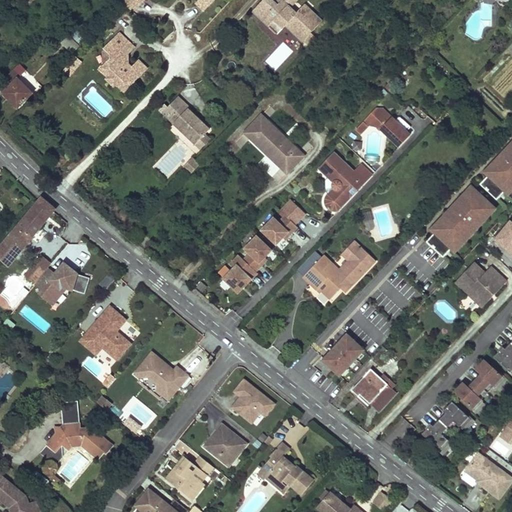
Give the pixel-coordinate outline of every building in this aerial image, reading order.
[(143,1),(142,0),(125,0),(123,3),(132,12),(143,1)] [(204,11),(209,6),(202,0),(198,0),(196,3),(204,11)] [(322,21),(305,5),(296,13),(291,8),(297,0),(281,0),(282,1),(278,5),(274,2),(272,0),(264,0),(255,10),(264,18),(267,15),(274,21),(268,27),(277,35),(285,26),(291,32),(292,31),(297,35),(296,36),(302,42),(303,41),(307,45),(315,37),(311,33),(322,21)] [(255,10),(253,12),(262,20),(268,27),(274,21),(267,15),(264,18),(255,10)] [(77,31),(72,36),(81,45),(86,39),(77,31)] [(134,47),(119,34),(105,49),(107,50),(112,55),(112,59),(107,64),(102,69),(110,77),(117,84),(118,85),(121,82),(127,89),(146,69),(139,62),(132,68),(129,65),(124,60),(124,57),(129,53),(134,47)] [(77,49),(80,46),(69,35),(66,38),(77,49)] [(77,49),(66,38),(61,43),(72,54),(77,49)] [(64,71),(70,76),(81,62),(75,58),(64,71)] [(26,70),(20,64),(0,83),(0,88),(4,93),(6,91),(12,97),(9,99),(18,108),(32,94),(18,80),(26,70)] [(114,86),(117,84),(110,77),(107,80),(114,86)] [(125,91),(127,89),(121,82),(118,85),(125,91)] [(9,99),(12,97),(6,91),(4,93),(3,94),(9,99)] [(163,113),(195,145),(205,134),(209,130),(188,110),(190,108),(178,97),(163,113)] [(378,127),(399,147),(410,135),(392,118),(382,109),(376,109),(356,130),(360,135),(368,126),(377,129),(378,127)] [(305,156),(261,115),(244,133),(288,174),(305,156)] [(210,139),(205,134),(195,145),(200,149),(210,139)] [(511,191),(511,137),(481,172),(485,176),(503,192),(507,196),(511,191)] [(372,176),(361,165),(354,173),(334,153),(319,169),(334,183),(333,184),(333,185),(332,186),(333,187),(333,188),(334,189),(328,195),(326,197),(325,199),(325,202),(326,204),(327,206),(328,208),(330,210),(332,211),(335,211),(337,210),(339,209),(341,208),(350,199),(365,183),(372,176)] [(200,165),(192,158),(186,164),(194,171),(200,165)] [(194,171),(186,164),(184,167),(191,174),(194,171)] [(503,192),(485,176),(478,184),(495,200),(503,192)] [(496,209),(469,184),(427,230),(432,234),(449,250),(454,254),(496,209)] [(39,202),(0,247),(0,260),(8,267),(54,212),(55,209),(42,198),(39,202)] [(290,199),(279,210),(284,215),(277,222),(271,216),(257,230),(274,246),(283,237),(286,239),(297,227),(295,225),(306,214),(290,199)] [(511,219),(493,241),(511,256),(511,219)] [(267,261),(263,258),(271,250),(255,234),(241,249),(247,254),(241,260),(255,273),(267,261)] [(449,250),(432,234),(424,242),(442,258),(449,250)] [(361,248),(354,242),(342,255),(349,261),(340,271),(341,272),(352,261),(351,259),(361,248)] [(375,262),(361,248),(351,259),(352,261),(341,272),(340,271),(324,255),(303,277),(317,290),(319,288),(322,291),(331,299),(342,288),(346,292),(375,262)] [(42,255),(25,276),(35,284),(48,269),(52,263),(42,255)] [(228,264),(232,267),(220,279),(236,295),(248,283),(256,274),(255,273),(241,260),(237,255),(228,264)] [(491,294),(492,295),(505,282),(494,272),(488,278),(483,273),(472,263),(455,280),(467,291),(465,294),(480,308),(489,299),(488,297),(491,294)] [(90,280),(79,276),(65,264),(56,275),(48,269),(35,284),(33,287),(41,293),(38,297),(52,308),(65,293),(72,295),(74,292),(85,296),(90,280)] [(494,272),(489,267),(483,273),(488,278),(494,272)] [(105,277),(101,287),(109,290),(113,280),(105,277)] [(465,294),(467,291),(455,280),(453,283),(465,294)] [(109,308),(86,335),(101,348),(116,361),(130,345),(119,335),(117,338),(113,335),(115,332),(125,321),(109,308)] [(363,351),(345,333),(319,360),(337,378),(363,351)] [(101,348),(86,335),(79,342),(95,355),(101,348)] [(508,373),(511,368),(511,339),(503,349),(501,347),(491,357),(508,373)] [(387,353),(382,348),(372,359),(377,364),(387,353)] [(190,375),(178,365),(174,369),(172,371),(168,367),(165,368),(165,366),(167,363),(152,350),(135,372),(142,377),(149,376),(157,383),(158,390),(169,400),(190,375)] [(471,410),(502,377),(482,359),(473,369),(479,374),(467,387),(461,381),(451,392),(471,410)] [(174,369),(167,363),(165,366),(165,368),(168,367),(172,371),(174,369)] [(360,394),(370,404),(378,412),(396,392),(371,369),(352,390),(358,396),(360,394)] [(265,414),(274,404),(245,380),(236,391),(242,396),(233,407),(250,420),(259,409),(260,411),(265,414)] [(367,407),(370,404),(360,394),(358,396),(356,398),(367,407)] [(61,403),(62,412),(79,411),(78,401),(61,403)] [(437,450),(467,416),(451,401),(442,411),(444,413),(432,427),(429,424),(420,435),(437,450)] [(260,411),(259,409),(250,420),(252,422),(260,411)] [(62,412),(63,424),(64,425),(47,445),(55,453),(62,445),(68,451),(72,447),(82,446),(99,460),(105,453),(107,454),(114,446),(92,428),(80,429),(79,411),(62,412)] [(138,433),(142,425),(127,419),(124,428),(138,433)] [(511,422),(500,439),(511,447),(511,445),(511,422)] [(228,465),(246,443),(222,423),(216,430),(220,434),(217,438),(213,438),(206,447),(228,465)] [(217,438),(220,434),(216,430),(204,445),(206,447),(213,438),(217,438)] [(269,436),(264,442),(268,445),(273,439),(269,436)] [(271,458),(262,469),(269,474),(267,476),(280,487),(282,483),(289,475),(295,480),(291,486),(302,495),(314,480),(303,471),(301,474),(295,469),(296,467),(284,457),(290,450),(282,443),(270,457),(271,458)] [(55,453),(47,445),(40,453),(50,461),(53,462),(55,463),(56,465),(68,451),(62,445),(55,453)] [(489,491),(499,498),(511,480),(511,478),(478,454),(466,471),(478,480),(480,477),(485,480),(483,484),(490,489),(489,491)] [(168,481),(186,458),(183,455),(165,478),(168,481)] [(186,495),(196,481),(201,481),(202,482),(207,475),(209,476),(215,468),(200,456),(193,463),(186,458),(168,481),(186,495)] [(57,467),(56,465),(55,463),(53,462),(50,461),(48,462),(46,463),(45,465),(44,467),(44,469),(45,472),(46,473),(48,475),(51,475),(53,475),(55,473),(57,472),(57,469),(57,467)] [(262,469),(257,474),(264,480),(267,476),(269,474),(262,469)] [(28,504),(26,496),(0,474),(0,499),(7,505),(8,503),(11,506),(10,508),(11,511),(39,511),(35,501),(28,504)] [(282,483),(288,489),(291,486),(295,480),(289,475),(282,483)] [(480,477),(478,480),(477,482),(489,491),(490,489),(483,484),(485,480),(480,477)] [(192,500),(205,484),(202,482),(201,481),(196,481),(186,495),(192,500)] [(338,499),(330,492),(317,508),(321,511),(361,511),(354,505),(350,509),(341,501),(339,503),(337,501),(338,499)] [(379,492),(372,507),(383,511),(385,511),(392,498),(379,492)] [(190,511),(175,499),(167,509),(147,493),(138,505),(139,505),(133,511),(190,511)]
